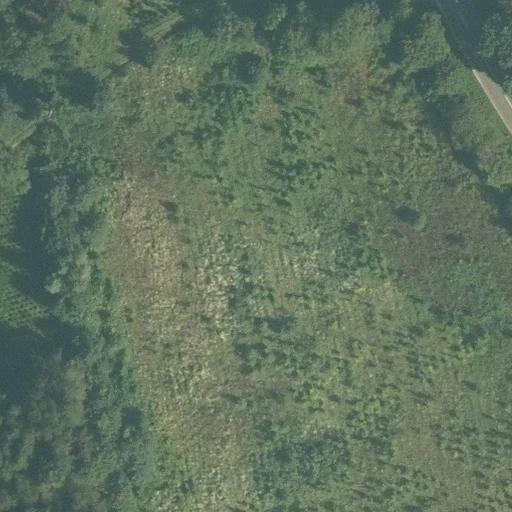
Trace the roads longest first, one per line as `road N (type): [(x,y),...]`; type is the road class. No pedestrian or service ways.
road 1 (track): [(363,0),(260,5),(199,19),(147,45),(0,150)]
road 2 (secondary): [(511,110),(451,0)]
